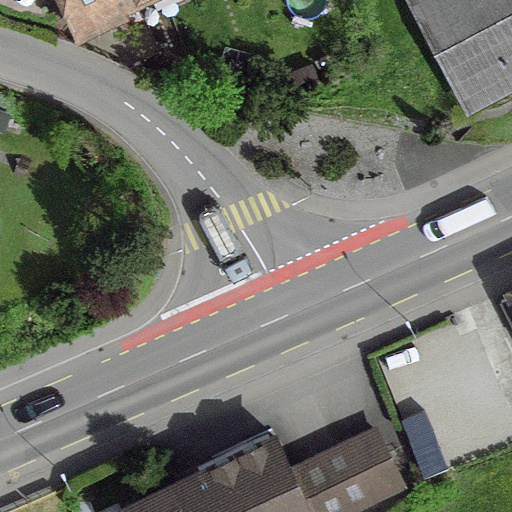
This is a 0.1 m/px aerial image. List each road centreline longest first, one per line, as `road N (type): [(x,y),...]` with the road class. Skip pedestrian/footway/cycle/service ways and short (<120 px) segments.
road 1 (residential): [(0,55),(104,95),(176,148),(231,219),(284,316)]
road 2 (primary): [(0,440),(284,316)]
road 3 (primary): [(284,316),(511,215)]
